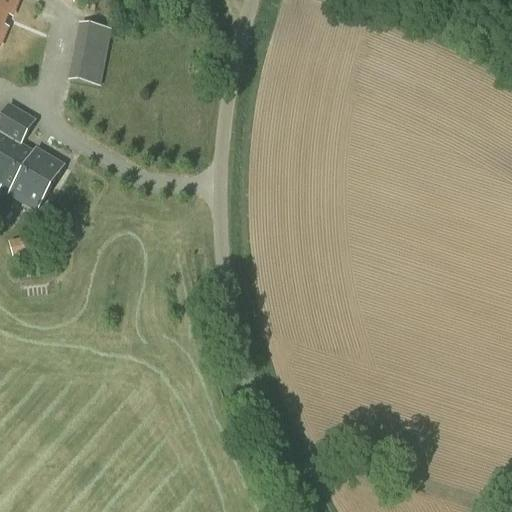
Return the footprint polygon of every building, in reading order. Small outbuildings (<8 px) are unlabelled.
[(0,0),(0,41),(6,29),(2,27),(6,17),(9,19),(17,0),(0,0)] [(106,49),(109,33),(81,27),(78,43),(106,49)] [(73,67),(70,82),(98,88),(101,72),(73,67)] [(9,197),(36,213),(62,169),(35,153),(33,156),(19,148),(33,123),(8,108),(0,121),(0,186),(11,193),(9,197)] [(8,245),(13,265),(37,258),(31,238),(8,245)]
